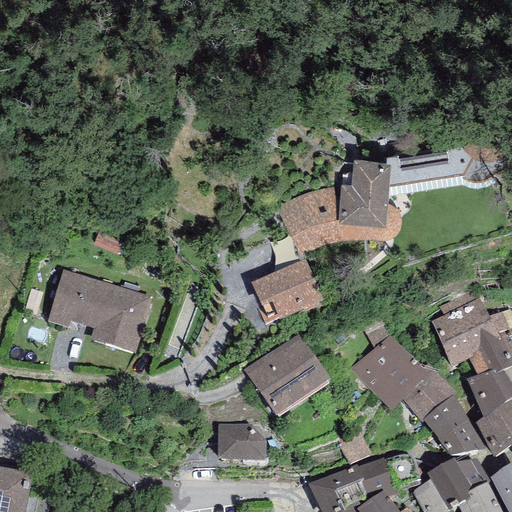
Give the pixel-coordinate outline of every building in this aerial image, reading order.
[(325,245),(383,241),(392,239),(398,233),(401,225),(399,216),(393,210),(386,207),(390,168),(354,164),(351,189),(341,188),(341,196),(311,204),(281,219),(301,256),(325,245)] [(304,262),(251,284),(267,322),(320,301),(304,262)] [(154,299),(63,270),(47,321),(68,327),(70,321),(93,329),(91,338),(136,353),(154,299)] [(467,356),(501,340),(480,299),(431,322),(451,368),(469,359),(467,356)] [(511,328),(500,333),(511,357),(511,328)] [(297,336),(245,371),(276,417),(329,382),(297,336)] [(390,336),(349,370),(391,411),(402,400),(429,375),(423,369),(390,336)] [(467,356),(469,359),(478,376),(493,371),(496,373),(511,365),(511,362),(501,340),(467,356)] [(452,396),(456,393),(433,370),(428,364),(423,369),(429,375),(402,400),(422,423),(424,421),(452,396)] [(494,458),(511,446),(511,365),(496,373),(493,371),(478,376),(466,379),(483,418),(475,422),(494,458)] [(452,396),(424,421),(450,456),(483,448),(452,396)] [(258,425),(219,424),(218,458),(265,459),(266,433),(258,425)] [(322,511),(345,511),(352,508),(383,490),(384,491),(389,498),(399,493),(420,485),(413,456),(402,455),(383,460),(357,467),(357,466),(308,484),(322,511)] [(430,480),(448,511),(450,511),(459,508),(457,505),(470,498),(467,492),(487,483),(489,482),(476,459),(457,463),(453,458),(426,474),(430,480)] [(511,511),(511,462),(491,477),(507,511),(511,511)] [(0,511),(25,511),(33,474),(0,467),(0,511)] [(448,511),(430,480),(413,491),(423,511),(448,511)] [(457,505),(459,508),(460,511),(502,511),(487,483),(467,492),(470,498),(457,505)] [(399,511),(389,498),(384,491),(357,509),(359,511),(399,511)]
